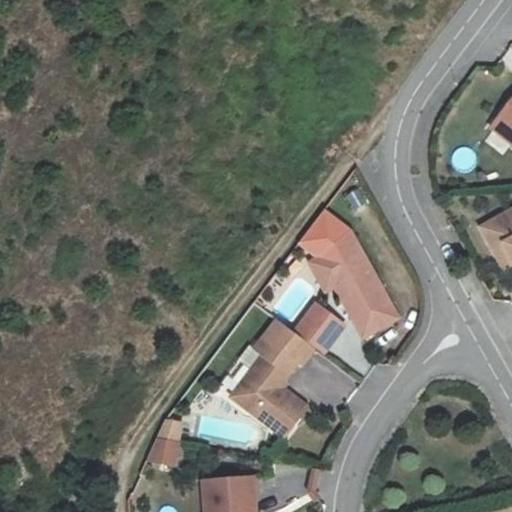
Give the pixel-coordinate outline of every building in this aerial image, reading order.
[(511,98),(491,126),(511,142),(511,98)] [(511,210),(479,230),(492,253),(502,247),(511,262),(511,210)] [(398,318),(351,235),(325,211),(299,244),(317,260),(308,265),(325,293),(333,288),(363,338),(398,318)] [(511,265),(511,262),(502,247),(492,253),(503,271),(511,265)] [(314,305),(294,332),(322,352),(342,325),(314,305)] [(277,388),(308,349),(275,324),(253,352),(261,359),(230,398),(281,439),(304,410),(277,388)] [(168,414),(160,432),(180,436),(184,418),(168,414)] [(180,436),(160,432),(150,452),(175,458),(180,436)] [(255,511),(254,478),(205,481),(206,511),(255,511)]
